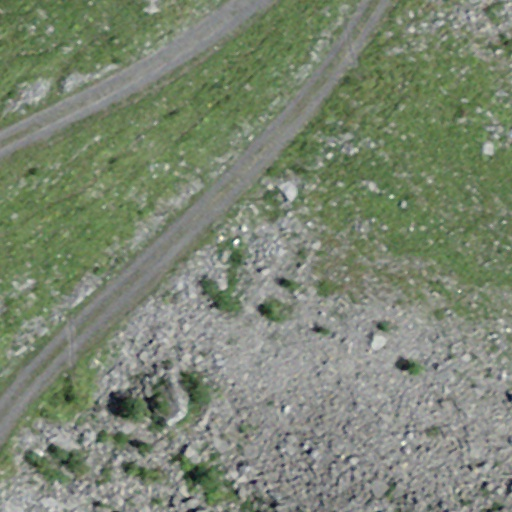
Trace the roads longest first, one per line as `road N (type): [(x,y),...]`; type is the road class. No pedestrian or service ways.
road 1 (track): [(375,0),(296,110),(0,419)]
road 2 (track): [(0,143),(202,35),(248,0)]
